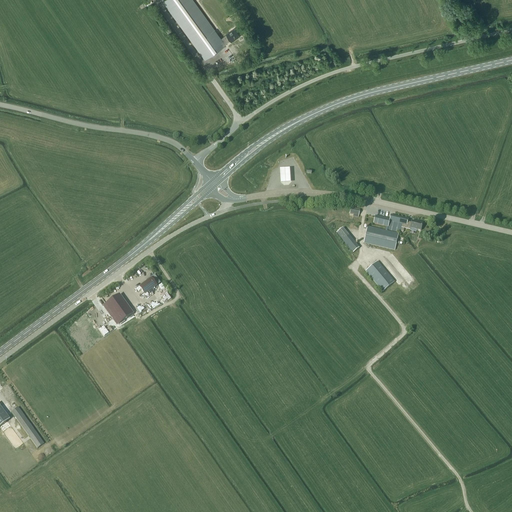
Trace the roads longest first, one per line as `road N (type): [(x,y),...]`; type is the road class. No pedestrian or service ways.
road 1 (unclassified): [(195,162),(263,106),(322,76),(511,30)]
road 2 (track): [(356,265),(404,329),(368,369),(456,473),(471,511)]
road 3 (unclassified): [(0,360),(166,238),(226,210),(227,200)]
road 4 (primary): [(303,118),(356,96),(511,60)]
road 5 (tertiary): [(195,162),(164,138),(0,104)]
road 6 (primary): [(0,351),(140,247)]
road 7 (tertiary): [(371,199),(511,232)]
road 8 (tertiary): [(371,199),(246,197)]
